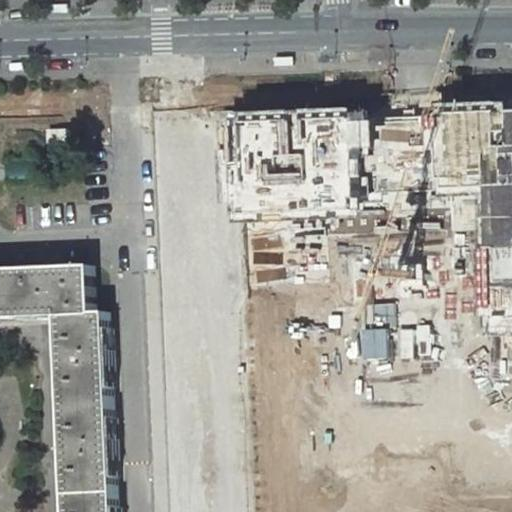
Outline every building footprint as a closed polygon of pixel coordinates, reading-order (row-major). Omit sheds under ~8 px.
[(511,113),(247,123),(250,214),(495,206),(500,343),(511,342),(511,113)] [(52,149),(72,148),(71,128),(52,129),(52,149)] [(8,162),(9,177),(39,175),(38,160),(8,162)] [(0,316),(64,313),(73,511),(120,511),(110,311),(97,311),(95,264),(0,267),(0,316)] [(349,408),(344,282),(243,287),(248,412),(349,408)] [(398,511),(398,489),(258,496),(259,511),(398,511)]
